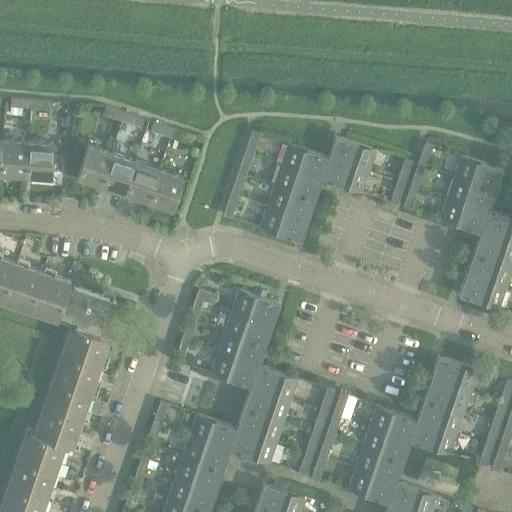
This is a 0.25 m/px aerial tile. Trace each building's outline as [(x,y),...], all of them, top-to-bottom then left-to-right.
[(11,106),(31,107),(32,99),(11,98),(11,106)] [(32,99),(31,107),(50,109),(51,101),(32,99)] [(104,114),(123,121),(126,113),(106,106),(104,114)] [(126,113),(123,121),(141,127),(144,119),(126,113)] [(151,130),(170,137),(173,129),(154,122),(151,130)] [(173,129),(170,137),(188,143),(191,135),(173,129)] [(252,130),(246,150),(253,153),(260,132),(252,130)] [(342,137),(335,158),(368,169),(376,149),(343,138),(342,137)] [(4,139),(1,174),(26,176),(29,141),(4,139)] [(29,141),(26,176),(50,178),(51,169),(52,153),(53,143),(29,141)] [(289,142),(282,163),(314,175),(321,178),(329,156),(322,153),(319,153),(289,142)] [(425,142),(417,164),(425,166),(432,144),(425,142)] [(76,177),(100,185),(112,152),(87,144),(76,177)] [(246,150),(239,170),(246,173),(253,153),(246,150)] [(112,152),(100,185),(127,194),(137,161),(112,152)] [(52,153),(51,169),(63,170),(65,154),(52,153)] [(461,155),(454,176),(487,187),(494,189),(501,168),(494,166),(492,165),(461,155)] [(335,158),(328,179),(361,191),(368,169),(335,158)] [(405,158),(398,178),(405,182),(412,161),(405,158)] [(137,161),(127,194),(149,202),(159,169),(137,161)] [(282,163),(274,184),(307,195),(314,175),(282,163)] [(417,164),(411,184),(418,186),(425,166),(417,164)] [(159,169),(149,202),(172,210),(183,177),(159,169)] [(239,170),(231,192),(239,195),(246,173),(239,170)] [(454,176),(447,196),(480,208),(487,210),(494,189),(487,187),(454,176)] [(398,178),(390,201),(397,204),(405,182),(398,178)] [(274,184),(267,205),(300,217),(307,195),(274,184)] [(411,184),(403,206),(411,208),(418,186),(411,184)] [(231,192),(223,215),(231,217),(239,195),(231,192)] [(447,196),(440,217),(473,228),(480,208),(447,196)] [(267,205),(260,226),(293,237),(300,217),(267,205)] [(511,218),(494,212),(487,233),(511,241),(511,218)] [(511,241),(487,233),(480,254),(511,264),(511,241)] [(42,511),(65,445),(72,448),(82,417),(109,338),(99,335),(101,328),(105,329),(111,313),(115,300),(116,298),(86,287),(75,284),(74,283),(72,289),(68,288),(70,280),(71,278),(0,254),(0,292),(76,319),(76,321),(43,417),(37,435),(31,432),(3,511),(42,511)] [(511,264),(480,254),(472,276),(506,287),(511,267),(511,264)] [(472,276),(466,295),(499,307),(506,287),(472,276)] [(254,284),(251,292),(254,293),(265,297),(268,289),(254,284)] [(195,298),(203,300),(212,303),(215,294),(198,288),(195,298)] [(239,288),(232,309),(265,320),(272,322),(279,302),(272,299),(266,297),(265,297),(254,293),(251,292),(239,288)] [(195,298),(188,318),(196,320),(203,300),(195,298)] [(232,310),(225,329),(258,340),(265,342),(272,322),(265,320),(232,309),(232,310)] [(188,318),(182,338),(189,340),(196,320),(188,318)] [(225,329),(218,350),(251,362),(258,364),(265,342),(258,340),(225,329)] [(182,338),(174,360),(181,363),(189,340),(182,338)] [(218,350),(211,372),(244,384),(250,386),(258,364),(251,362),(218,350)] [(438,356),(432,375),(471,389),(478,369),(445,358),(438,356)] [(258,364),(251,386),(257,389),(290,400),(298,378),(265,366),(262,365),(258,364)] [(432,375),(424,397),(464,411),(468,399),(475,401),(478,392),(471,390),(471,389),(432,375)] [(507,379),(500,399),(507,401),(511,386),(511,380),(507,378),(507,379)] [(248,393),(244,405),(251,407),(277,417),(284,419),(285,417),(290,400),(257,389),(251,386),(248,393)] [(327,387),(320,409),(327,411),(334,390),(327,387)] [(340,392),(333,413),(340,416),(348,394),(340,392)] [(424,397),(417,417),(457,431),(464,411),(424,397)] [(493,419),(492,421),(500,423),(500,422),(502,417),(507,401),(500,399),(493,419)] [(168,403),(160,401),(153,422),(161,424),(168,403)] [(373,417),(370,425),(402,436),(410,439),(417,418),(412,416),(409,415),(394,410),(377,404),(373,417)] [(244,405),(237,427),(243,429),(277,441),(284,419),(277,417),(251,407),(244,405)] [(317,417),(312,430),(320,432),(325,417),(327,412),(327,411),(320,409),(317,417)] [(195,417),(190,434),(222,445),(229,447),(236,426),(229,424),(208,417),(197,413),(195,417)] [(332,417),(326,435),(333,437),(340,417),(340,416),(333,413),(333,414),(332,417)] [(417,417),(410,440),(416,442),(417,442),(433,448),(435,449),(449,453),(457,431),(417,417)] [(486,440),(485,442),(492,444),(493,442),(500,423),(492,421),(486,440)] [(161,424),(153,422),(147,441),(154,444),(161,424)] [(370,425),(363,446),(395,457),(403,459),(410,439),(402,436),(370,425)] [(511,427),(506,425),(499,446),(506,448),(511,431),(511,427)] [(237,427),(229,449),(233,450),(236,451),(239,452),(269,462),(277,441),(243,429),(237,427)] [(312,430),(305,450),(313,453),(320,432),(312,430)] [(190,434),(183,454),(216,465),(222,467),(229,447),(222,445),(190,434)] [(326,435),(319,455),(326,457),(333,437),(326,435)] [(154,444),(147,441),(139,465),(146,467),(154,444)] [(485,442),(478,463),(481,464),(485,466),(492,444),(485,442)] [(363,446),(355,467),(388,478),(395,481),(398,473),(403,459),(395,457),(363,446)] [(499,446),(491,468),(495,469),(499,470),(506,448),(499,446)] [(305,450),(298,472),(303,474),(306,475),(313,453),(305,450)] [(183,454),(176,475),(208,486),(215,489),(222,467),(216,465),(183,454)] [(319,455),(311,477),(319,479),(326,457),(319,455)] [(139,465),(132,485),(139,488),(146,467),(139,465)] [(355,468),(348,489),(363,494),(381,500),(383,501),(388,503),(395,481),(388,478),(355,467),(355,468)] [(176,475),(169,496),(201,507),(208,509),(215,489),(208,486),(176,475)] [(396,481),(388,503),(395,505),(414,511),(429,511),(435,494),(412,486),(403,483),(396,481)] [(264,482),(257,503),(264,505),(282,511),(298,511),(304,496),(271,484),(264,482)] [(139,488),(132,485),(125,505),(133,507),(139,488)] [(169,496),(163,511),(206,511),(208,509),(201,507),(169,496)] [(464,504),(461,511),(469,511),(472,505),(465,502),(464,504)] [(257,503),(254,511),(282,511),(264,505),(257,503)] [(388,503),(385,511),(414,511),(395,505),(388,503)]
